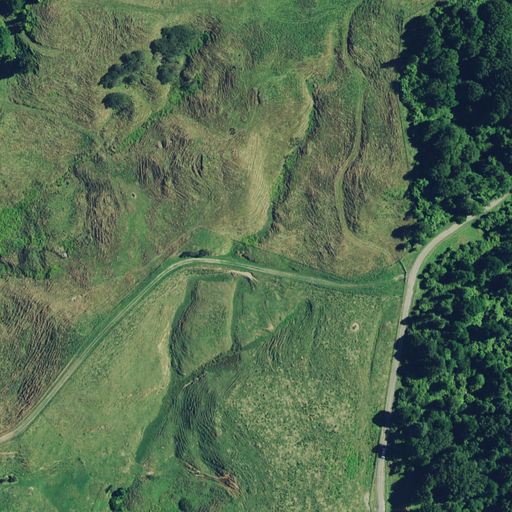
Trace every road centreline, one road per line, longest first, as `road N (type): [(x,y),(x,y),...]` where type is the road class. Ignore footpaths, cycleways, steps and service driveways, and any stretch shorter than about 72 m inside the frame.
road 1 (track): [(414,273),(364,283),(217,256),(175,262),(98,328),(48,391),(0,433)]
road 2 (track): [(511,189),(424,256),(407,287),(385,433),(383,511)]
